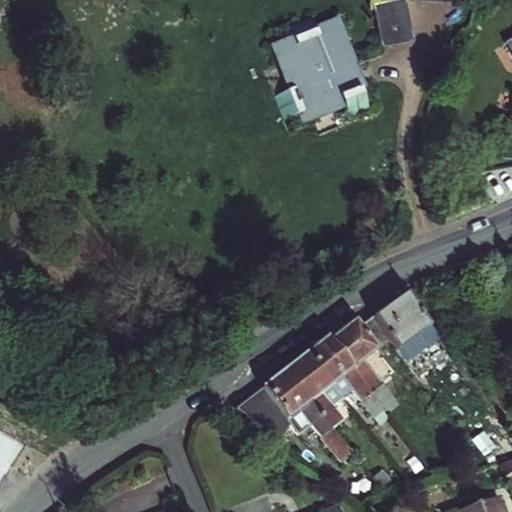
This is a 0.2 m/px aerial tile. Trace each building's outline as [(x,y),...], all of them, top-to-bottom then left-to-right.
[(410,40),(403,0),(374,6),(381,45),(410,40)] [(294,106),(276,113),(291,152),(319,141),(323,152),(347,143),(340,126),(346,123),(350,133),(370,125),(358,95),(352,97),(348,86),(354,84),(340,49),(341,48),(336,36),(314,45),(310,34),(295,40),(293,35),(264,47),(280,85),(284,83),(294,106)] [(435,198),(441,213),(484,196),(478,181),(435,198)] [(408,281),(372,308),(389,331),(398,343),(434,315),(408,281)] [(389,331),(372,308),(358,319),(353,313),(329,332),(384,400),(394,392),(363,351),(389,331)] [(384,400),(329,332),(325,327),(303,344),(340,389),(351,381),(373,409),(384,400)] [(340,389),(303,344),(282,362),(331,421),(340,413),(328,399),(340,389)] [(331,421),(282,362),(236,400),(260,419),(268,409),(276,416),(280,412),(296,425),(310,416),(342,452),(351,445),(331,421)] [(500,511),(494,493),(463,503),(465,511),(500,511)] [(341,511),(336,498),(298,511),(341,511)]
